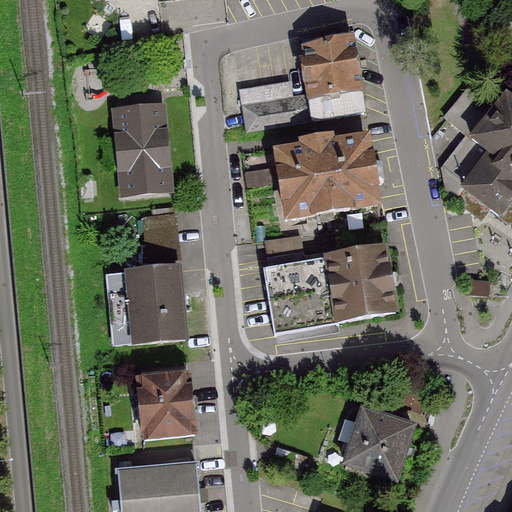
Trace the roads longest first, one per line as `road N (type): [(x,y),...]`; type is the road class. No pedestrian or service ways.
road 1 (residential): [(214,48),(346,13),(377,19),(386,30),(445,351)]
road 2 (residential): [(214,48),(208,61),(233,377)]
road 3 (primary): [(26,511),(0,226)]
road 4 (residential): [(445,351),(233,377)]
road 5 (residential): [(503,380),(448,511)]
road 6 (residential): [(233,377),(247,511)]
